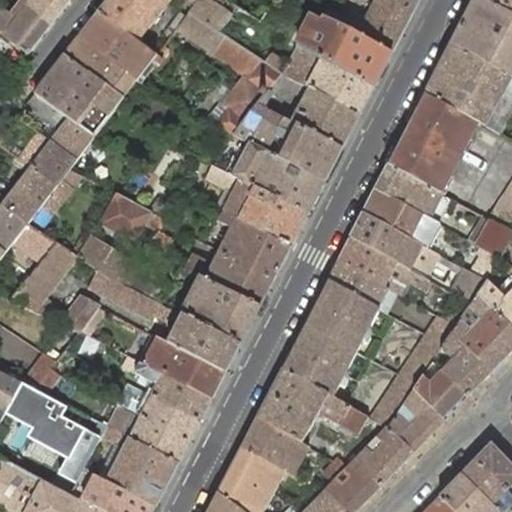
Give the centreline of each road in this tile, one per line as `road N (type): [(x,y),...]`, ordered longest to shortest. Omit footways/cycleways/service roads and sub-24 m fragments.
road 1 (tertiary): [(444,0),(181,511)]
road 2 (residential): [(0,116),(91,0)]
road 3 (residential): [(489,408),(389,511)]
